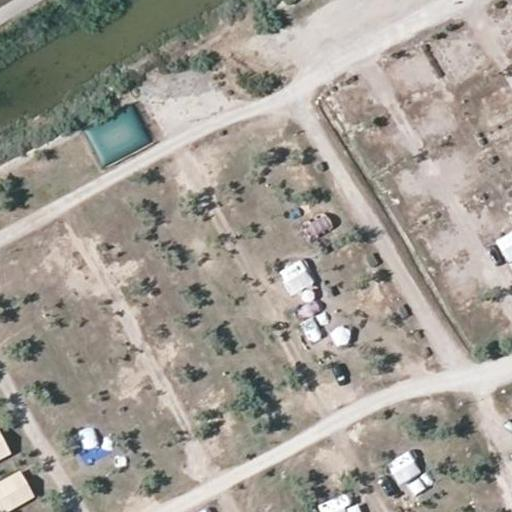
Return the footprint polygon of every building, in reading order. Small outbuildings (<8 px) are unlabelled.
[(437,48),(447,68),(470,56),(460,36),(437,48)] [(397,61),(411,90),(433,80),(418,51),(397,61)] [(480,113),(502,105),(493,82),(472,90),(480,113)] [(411,103),(419,125),(447,115),(439,93),(411,103)] [(88,129),(103,164),(150,144),(134,109),(88,129)] [(143,177),(152,199),(175,190),(167,168),(143,177)] [(495,225),(511,213),(511,204),(504,192),(483,205),(495,225)] [(100,226),(109,242),(122,235),(113,219),(100,226)] [(282,257),(301,244),(291,229),(272,241),(282,257)] [(511,232),(499,239),(511,262),(511,232)] [(176,276),(190,294),(208,280),(193,262),(176,276)] [(337,266),(326,272),(335,291),(347,286),(337,266)] [(316,305),(330,297),(312,268),(299,277),(316,305)] [(195,292),(201,308),(219,301),(212,284),(195,292)] [(20,312),(2,328),(16,344),(34,328),(20,312)] [(76,343),(87,365),(115,351),(104,330),(76,343)] [(55,374),(46,351),(25,359),(34,383),(55,374)] [(410,417),(417,435),(439,426),(431,408),(410,417)] [(230,419),(215,426),(224,444),(239,437),(230,419)] [(97,424),(78,436),(87,449),(105,437),(97,424)] [(97,473),(121,464),(113,441),(88,449),(97,473)] [(404,497),(430,485),(414,453),(389,466),(404,497)] [(118,504),(139,493),(126,468),(104,479),(118,504)] [(262,480),(242,490),(253,511),(258,511),(274,504),(262,480)] [(324,507),(326,511),(344,511),(339,500),(324,507)]
